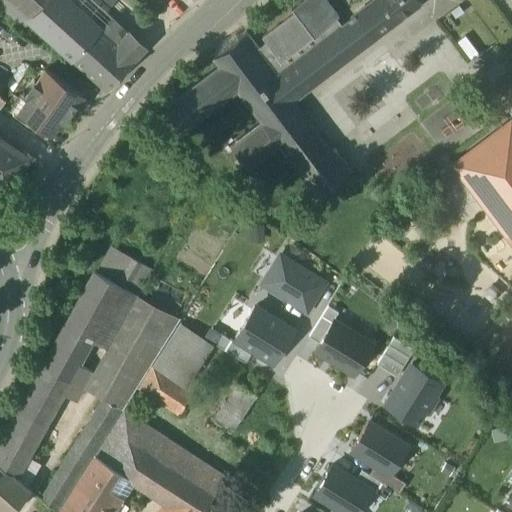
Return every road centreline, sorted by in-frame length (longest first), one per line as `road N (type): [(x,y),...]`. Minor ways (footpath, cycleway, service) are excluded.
road 1 (tertiary): [(230,0),(125,101),(30,240),(0,265)]
road 2 (residential): [(270,511),(330,408)]
